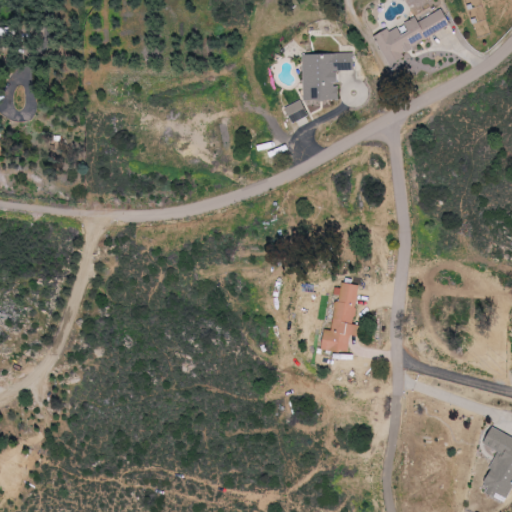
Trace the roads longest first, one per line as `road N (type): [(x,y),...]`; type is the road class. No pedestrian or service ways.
road 1 (residential): [(511,55),(264,190),(129,221)]
road 2 (residential): [(397,511),(409,220),(408,184),(389,128)]
